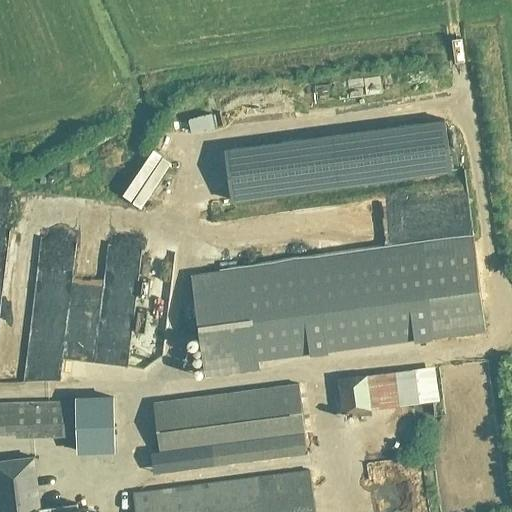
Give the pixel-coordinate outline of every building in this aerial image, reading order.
[(191,134),(215,129),(214,127),(216,127),(214,115),(212,116),(211,113),(187,118),(191,134)] [(445,121),(224,149),(231,200),(452,171),(445,121)] [(205,377),(259,370),(257,358),(274,356),(274,359),(486,331),(474,238),(192,275),(205,377)] [(419,363),(421,398),(441,397),(440,362),(419,363)] [(414,370),(368,376),(368,375),(337,379),(342,414),(372,410),(419,403),(414,370)] [(307,454),(298,383),(153,402),(161,456),(213,449),(215,466),(307,454)] [(76,454),(115,452),(113,395),(74,397),(76,454)] [(66,434),(65,403),(0,404),(0,432),(17,432),(17,436),(66,434)] [(398,436),(371,437),(371,458),(398,457),(398,436)] [(40,511),(34,456),(0,460),(0,511),(40,511)] [(314,511),(309,471),(133,495),(135,511),(94,511),(94,509),(70,511),(314,511)]
